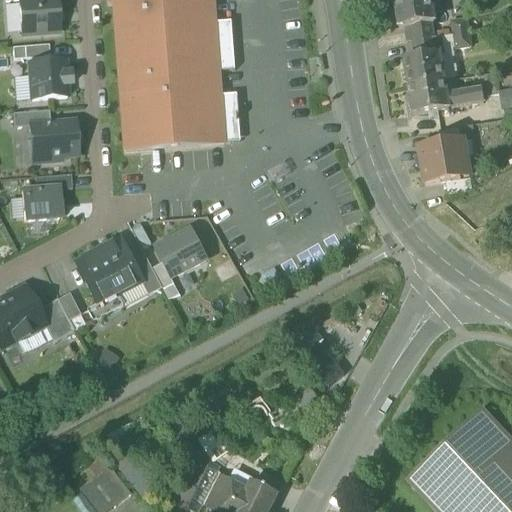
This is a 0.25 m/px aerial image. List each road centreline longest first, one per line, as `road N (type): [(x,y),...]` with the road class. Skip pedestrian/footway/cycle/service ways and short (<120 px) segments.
road 1 (residential): [(0,275),(103,223),(87,0)]
road 2 (tertiary): [(454,271),(396,214),(372,164),(340,0)]
road 3 (unclassified): [(311,511),(454,271)]
